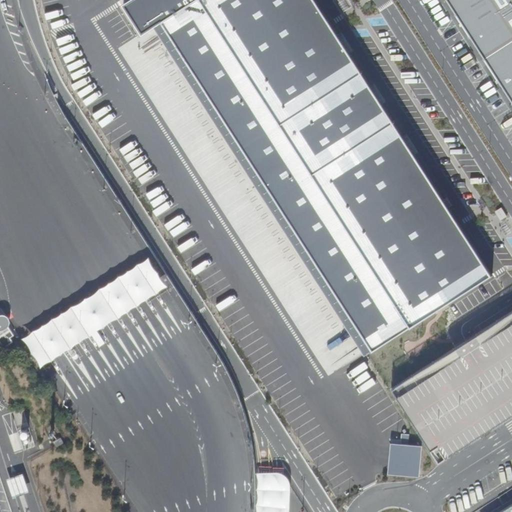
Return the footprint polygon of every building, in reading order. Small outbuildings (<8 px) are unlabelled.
[(156,22),(190,0),(127,0),(119,6),(137,34),(156,22)] [(367,353),(490,274),(315,0),(190,0),(156,22),(367,353)] [(511,0),(442,0),(511,110),(511,0)] [(148,260),(25,339),(41,364),(164,286),(148,260)] [(511,305),(460,339),(384,389),(434,463),(511,413),(511,305)] [(9,326),(10,320),(9,317),(7,315),(5,314),(1,314),(0,312),(0,341),(4,347),(13,341),(11,337),(14,335),(9,326)] [(387,443),(384,473),(417,476),(419,446),(387,443)] [(285,511),(287,487),(285,478),(275,471),(256,473),(253,511),(285,511)] [(511,511),(511,503),(498,511),(511,511)]
